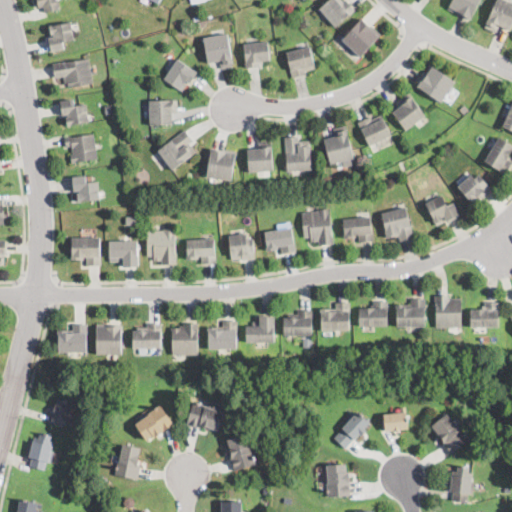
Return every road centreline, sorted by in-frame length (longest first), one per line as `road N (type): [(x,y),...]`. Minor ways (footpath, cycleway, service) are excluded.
road 1 (residential): [(0,293),(218,291),(414,265),(490,232),(511,210)]
road 2 (residential): [(2,0),(42,239),(0,445)]
road 3 (residential): [(226,108),(316,102),(363,86),(415,30)]
road 4 (residential): [(385,0),(415,30),(511,73)]
